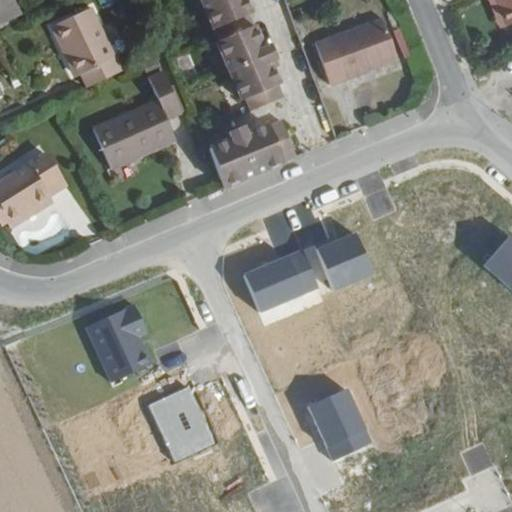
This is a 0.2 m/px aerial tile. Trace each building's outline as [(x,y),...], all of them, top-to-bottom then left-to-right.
[(0,0),(0,16),(17,9),(12,0),(0,0)] [(87,62),(94,76),(128,60),(98,0),(90,0),(59,16),(68,34),(70,32),(85,63),(87,62)] [(217,0),(233,38),(232,39),(257,98),(261,97),(266,109),(299,94),(287,67),(283,59),(290,55),(284,42),(278,45),(269,26),(270,23),(265,12),(265,8),(260,0),(217,0)] [(511,0),(496,0),(509,28),(511,27),(511,0)] [(387,17),(322,41),(336,81),(404,57),(387,17)] [(283,59),(287,67),(293,63),(290,55),(283,59)] [(167,86),(102,117),(119,155),(186,125),(177,104),(192,96),(172,56),(157,64),(167,86)] [(234,185),(305,154),(291,119),(279,124),(278,121),(264,128),(256,132),(253,125),(240,130),(241,136),(220,146),(234,185)] [(256,132),(264,128),(261,121),(253,125),(256,132)] [(50,145),(32,156),(46,178),(64,167),(50,145)] [(0,176),(0,199),(10,214),(52,187),(46,178),(32,156),(0,176)] [(52,187),(10,214),(13,220),(57,193),(52,187)]
